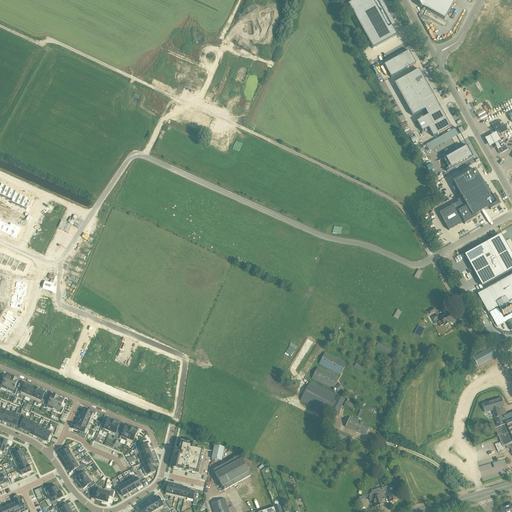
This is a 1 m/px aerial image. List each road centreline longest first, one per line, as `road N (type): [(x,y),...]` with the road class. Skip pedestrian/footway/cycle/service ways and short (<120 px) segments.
road 1 (track): [(394,199),(53,40),(34,42),(0,26)]
road 2 (residential): [(431,259),(411,264),(328,238),(142,154),(128,159),(89,216)]
road 3 (residential): [(153,343),(184,355),(176,418),(70,376),(90,317)]
road 4 (residential): [(119,328),(153,244),(89,216)]
road 5 (unclassified): [(511,194),(434,55)]
road 6 (track): [(142,154),(159,125),(200,97),(224,46)]
road 7 (residential): [(511,361),(501,342),(469,329),(431,259)]
road 8 (residential): [(0,366),(78,399),(63,432)]
